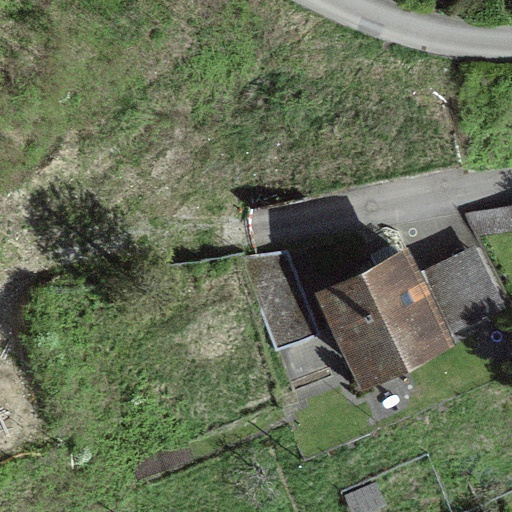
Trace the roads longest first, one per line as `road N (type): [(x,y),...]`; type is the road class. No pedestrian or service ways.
road 1 (residential): [(511,176),(260,224)]
road 2 (residential): [(511,38),(459,44),(312,0)]
